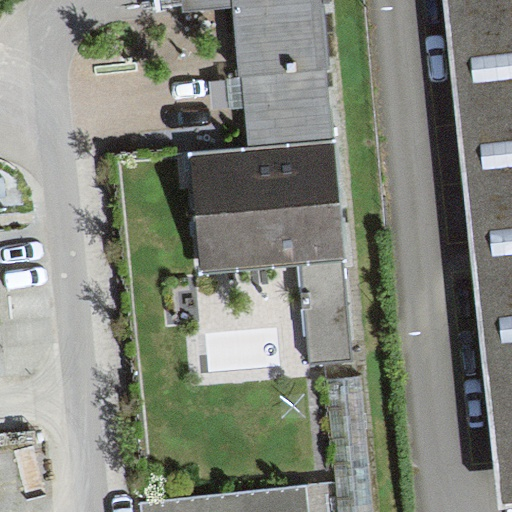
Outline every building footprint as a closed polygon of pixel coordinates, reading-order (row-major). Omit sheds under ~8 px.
[(236,0),(244,59),(325,53),(320,0),(236,0)] [(511,0),(436,0),(489,475),(511,472),(511,0)] [(191,250),(298,242),(338,239),(325,53),(244,59),(249,128),(182,132),(191,250)] [(306,345),(346,342),(338,239),(298,242),(306,345)] [(322,486),(321,511),(345,511),(346,487),(322,486)] [(151,496),(151,511),(317,511),(316,489),(151,496)]
